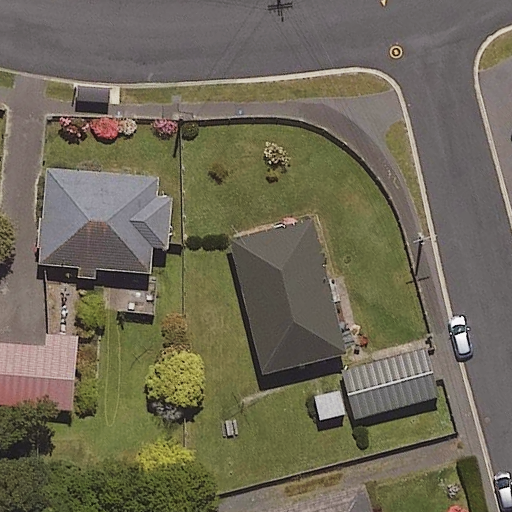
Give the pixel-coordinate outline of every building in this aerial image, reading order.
[(154,173),(46,170),(43,269),(151,271),(151,243),(168,243),(169,197),(154,197),(154,173)] [(345,353),(313,221),(233,240),(265,372),(345,353)] [(43,335),(48,274),(15,271),(10,342),(0,341),(0,404),(71,409),(76,338),(43,335)] [(434,397),(421,345),(340,366),(353,417),(434,397)] [(370,511),(364,485),(259,511),(370,511)]
